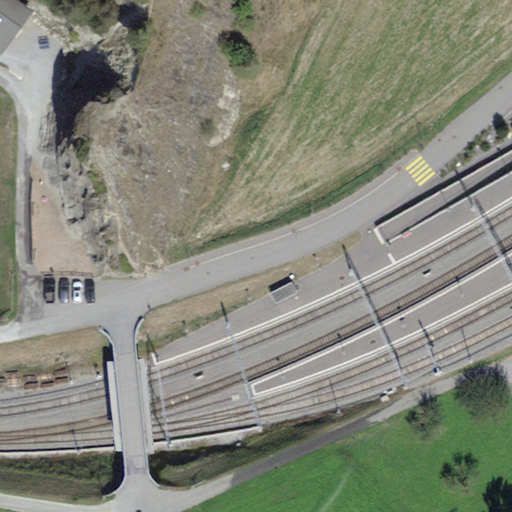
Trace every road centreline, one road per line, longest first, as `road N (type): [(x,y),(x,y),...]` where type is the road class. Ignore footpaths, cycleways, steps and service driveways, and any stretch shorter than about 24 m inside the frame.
road 1 (residential): [(119,304),(362,214),(511,91)]
road 2 (unclassified): [(139,511),(119,304)]
road 3 (track): [(0,494),(127,511)]
